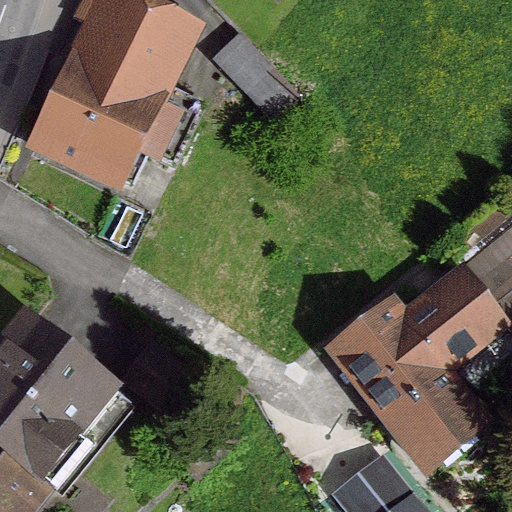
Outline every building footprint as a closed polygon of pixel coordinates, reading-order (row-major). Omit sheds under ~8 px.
[(170,172),(197,118),(155,98),(186,34),(115,0),(85,0),(82,6),(100,15),(74,67),(62,62),(46,94),(56,99),(32,148),(114,188),(131,153),(170,172)] [(239,42),(215,66),(267,121),(293,98),(239,42)] [(511,217),(511,193),(451,243),(461,257),(511,217)] [(358,358),(342,370),(415,463),(472,419),(439,377),(501,328),(508,338),(511,335),(511,234),(399,326),(384,307),(344,339),(358,358)] [(102,391),(105,387),(26,323),(0,355),(0,457),(30,482),(55,450),(75,466),(122,406),(102,391)] [(196,394),(150,356),(127,384),(174,421),(196,394)] [(0,511),(27,511),(43,492),(30,482),(0,457),(0,511)]
